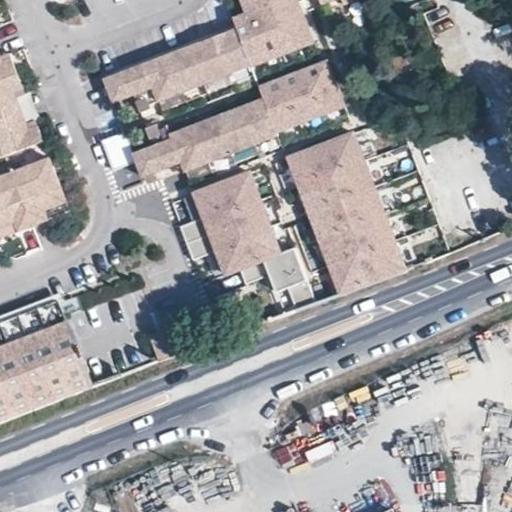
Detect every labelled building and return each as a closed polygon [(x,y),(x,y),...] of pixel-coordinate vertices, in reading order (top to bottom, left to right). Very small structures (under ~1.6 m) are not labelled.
[(248,43),(253,57),(256,65),(321,40),(313,17),(248,43)] [(113,95),(144,83),(152,79),(154,79),(157,89),(159,94),(253,57),(248,43),(239,20),(105,72),(113,95)] [(337,80),(321,40),(256,65),(270,100),(308,85),(320,116),(342,180),(343,180),(371,171),(337,80)] [(0,50),(0,78),(19,71),(13,57),(4,61),(2,55),(0,50)] [(11,52),(2,55),(4,61),(13,57),(11,52)] [(19,71),(0,78),(0,117),(22,109),(17,95),(15,90),(24,86),(19,71)] [(152,79),(144,83),(148,92),(157,89),(154,79),(152,79)] [(24,86),(15,90),(17,95),(27,92),(24,86)] [(188,170),(283,133),(270,100),(268,95),(173,131),(169,122),(160,125),(162,131),(166,140),(156,144),(135,152),(145,176),(185,160),(188,170)] [(27,123),(22,109),(0,117),(0,156),(8,154),(45,140),(39,124),(29,127),(27,123)] [(37,119),(27,123),(29,127),(39,124),(37,119)] [(162,131),(153,135),(156,144),(166,140),(162,131)] [(107,138),(116,185),(137,181),(129,134),(107,138)] [(51,156),(14,170),(35,224),(49,218),(46,210),(68,200),(51,156)] [(35,224),(14,170),(0,175),(0,226),(16,221),(20,230),(35,224)] [(273,321),(286,316),(408,271),(379,193),(323,212),(315,187),(234,215),(259,282),(273,321)] [(202,220),(183,227),(196,261),(215,254),(202,220)] [(259,282),(246,286),(263,324),(273,321),(259,282)] [(82,362),(137,346),(122,297),(67,314),(82,362)] [(75,345),(62,322),(0,346),(0,422),(14,418),(92,388),(75,345)] [(191,327),(173,334),(181,355),(200,348),(191,327)] [(173,334),(153,341),(161,363),(181,355),(173,334)]
